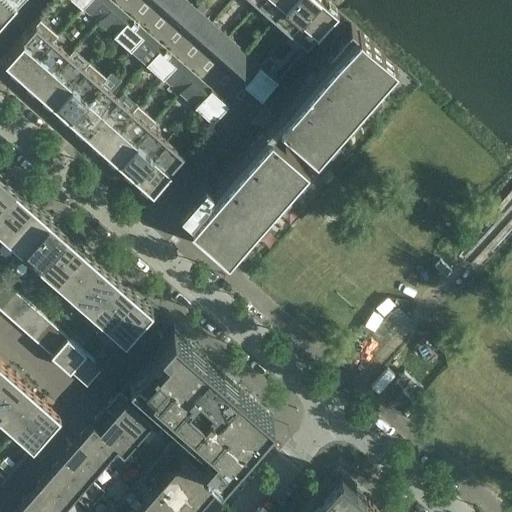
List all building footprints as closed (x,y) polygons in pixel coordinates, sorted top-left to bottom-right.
[(0,0),(0,17),(15,0),(0,0)] [(98,21),(114,2),(110,0),(87,0),(82,6),(82,7),(81,7),(98,21)] [(150,0),(164,11),(173,0),(150,0)] [(180,26),(196,8),(187,0),(173,0),(164,11),(180,26)] [(274,17),(288,0),(260,0),(257,3),(274,17)] [(290,32),(317,0),(288,0),(274,17),(290,32)] [(307,47),(338,11),(334,8),(336,5),(329,0),(327,0),(327,1),(325,0),(317,0),(290,32),(306,46),(307,47)] [(114,35),(130,17),(114,2),(98,21),(114,35)] [(196,40),(212,22),(196,8),(180,26),(196,40)] [(130,49),(146,31),(130,17),(114,35),(130,49)] [(22,75),(58,34),(41,20),(41,19),(8,57),(5,60),(11,66),(10,68),(17,74),(20,71),(22,73),(21,74),(22,75)] [(213,54),(229,36),(212,22),(196,40),(213,54)] [(316,154),(335,133),(397,63),(359,29),(358,30),(358,31),(340,52),(336,48),(275,118),(276,119),(286,128),(278,138),(271,131),(266,127),(215,186),(208,195),(205,193),(212,184),(205,178),(180,206),(190,216),(192,214),(195,217),(191,222),(190,221),(190,222),(227,256),(308,164),(307,163),(315,153),(316,154)] [(146,64),(162,45),(146,31),(130,49),(146,64)] [(38,89),(69,54),(54,40),(58,35),(58,34),(22,75),(28,80),(26,83),(33,89),(35,87),(38,89)] [(229,69),(245,51),(229,36),(213,54),(229,69)] [(162,78),(179,59),(162,45),(146,64),(162,78)] [(245,83),(261,65),(245,51),(229,69),(245,82),(245,83)] [(54,104),(90,63),(90,62),(85,67),(69,54),(38,89),(44,95),(42,97),(49,103),(51,101),(54,104)] [(179,92),(195,74),(179,59),(162,78),(179,92)] [(71,118),(107,77),(90,63),(54,104),(60,109),(58,111),(66,117),(67,115),(71,118)] [(262,98),(278,79),(277,79),(261,65),(245,83),(245,82),(244,83),(262,98)] [(211,88),(211,87),(195,74),(179,92),(195,106),(211,88)] [(87,132),(118,97),(102,83),(107,78),(107,77),(71,118),(76,123),(75,125),(82,131),(84,129),(87,132)] [(212,122),(229,103),(211,87),(211,88),(195,106),(212,122)] [(103,146),(139,105),(138,105),(133,110),(118,97),(87,132),(93,137),(91,139),(98,146),(100,144),(103,146)] [(119,161),(155,120),(139,105),(103,146),(109,151),(107,154),(114,160),(116,158),(119,161)] [(135,175),(166,139),(151,126),(156,120),(155,120),(119,161),(125,166),(123,168),(130,174),(132,172),(135,175)] [(152,190),(184,154),(183,154),(166,139),(135,175),(140,179),(140,178),(142,180),(139,182),(147,188),(148,186),(152,190)] [(0,204),(15,188),(0,175),(0,204)] [(0,231),(4,235),(32,203),(15,188),(0,204),(0,231)] [(22,250),(49,219),(32,203),(4,235),(22,250)] [(39,265),(67,234),(49,219),(22,250),(39,265)] [(56,281),(84,249),(67,234),(39,265),(56,281)] [(73,296),(101,264),(84,249),(56,281),(73,296)] [(91,311),(118,279),(101,264),(73,296),(91,311)] [(0,308),(1,309),(16,291),(0,276),(0,308)] [(108,326),(136,295),(118,279),(91,311),(108,326)] [(18,324),(34,306),(16,291),(1,309),(18,324)] [(125,341),(152,311),(153,310),(136,295),(108,326),(125,341)] [(35,339),(51,321),(34,306),(18,324),(35,339)] [(52,354),(68,336),(51,321),(35,339),(52,354)] [(187,511),(273,415),(173,328),(11,511),(187,511)] [(70,370),(86,352),(68,336),(52,354),(70,370)] [(87,385),(103,367),(86,352),(70,370),(87,385)] [(0,380),(9,370),(0,361),(0,380)] [(0,412),(25,384),(9,370),(0,380),(0,412)] [(0,424),(12,435),(43,399),(25,384),(0,412),(0,424)] [(33,447),(61,415),(43,399),(12,435),(29,450),(32,446),(33,447)] [(13,467),(4,459),(0,463),(0,465),(8,473),(13,467)] [(352,511),(366,496),(340,474),(306,511),(352,511)] [(383,511),(366,496),(352,511),(383,511)]
